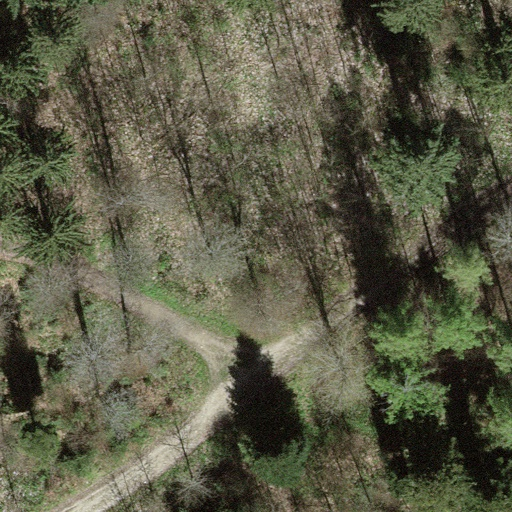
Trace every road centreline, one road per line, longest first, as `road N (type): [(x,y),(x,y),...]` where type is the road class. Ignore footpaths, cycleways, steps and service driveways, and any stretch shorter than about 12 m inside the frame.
road 1 (track): [(263,350),(192,290),(0,233)]
road 2 (track): [(511,208),(263,350)]
road 3 (track): [(73,511),(239,386),(263,350)]
